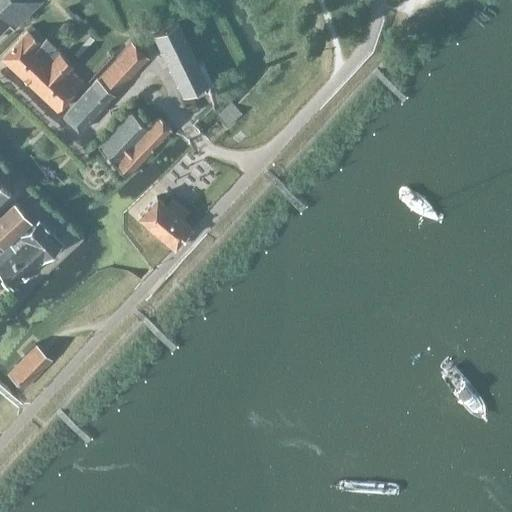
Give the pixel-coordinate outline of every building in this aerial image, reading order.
[(0,0),(0,31),(8,24),(13,29),(42,1),(41,0),(0,0)] [(202,85),(211,81),(201,61),(198,62),(178,21),(151,34),(181,95),(192,90),(196,98),(206,93),(202,85)] [(0,59),(27,84),(42,98),(56,111),(83,80),(70,68),(72,65),(58,52),(59,51),(57,49),(45,37),(45,38),(40,33),(31,25),(9,49),(0,59)] [(130,41),(96,77),(88,86),(62,115),(80,132),(107,103),(114,95),(148,58),(130,41)] [(216,117),(226,127),(242,113),(235,106),(232,102),(216,117)] [(112,162),(126,177),(171,129),(157,116),(147,127),(129,110),(97,146),(112,162)] [(0,203),(10,192),(0,183),(0,203)] [(188,214),(170,197),(165,204),(156,195),(136,216),(173,250),(188,233),(192,228),(183,220),(188,214)] [(0,212),(0,243),(2,247),(31,220),(13,200),(0,212)] [(18,235),(0,251),(0,273),(12,287),(63,241),(38,218),(18,235)] [(6,372),(23,389),(52,360),(35,343),(6,372)]
